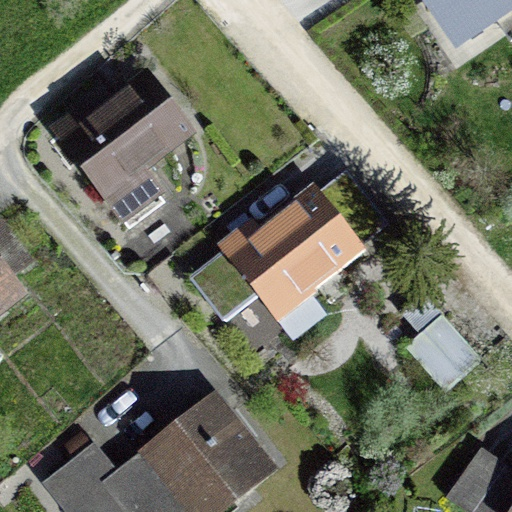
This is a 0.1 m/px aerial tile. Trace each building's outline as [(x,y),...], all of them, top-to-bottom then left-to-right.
[(511,0),(427,0),(457,44),(511,6),(511,0)] [(55,131),(121,220),(158,192),(140,168),(189,131),(149,77),(93,119),(85,109),(55,131)] [(262,236),(254,226),(190,279),(221,320),(258,292),(277,316),(312,289),(309,285),(358,247),(316,194),(262,236)] [(0,306),(20,292),(0,266),(0,306)] [(442,315),(405,348),(445,393),(482,361),(442,315)] [(115,474),(93,446),(46,484),(68,511),(82,511),(105,494),(119,511),(230,511),(236,507),(229,498),(267,468),(215,403),(149,456),(144,451),(115,474)] [(466,511),(511,511),(511,469),(481,448),(446,497),(466,511)]
